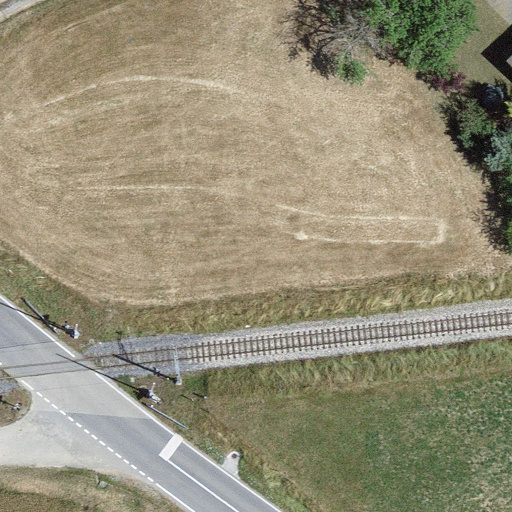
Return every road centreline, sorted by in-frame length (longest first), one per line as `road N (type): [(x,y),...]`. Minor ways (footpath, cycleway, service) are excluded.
road 1 (tertiary): [(236,511),(0,328)]
road 2 (track): [(0,445),(130,436)]
